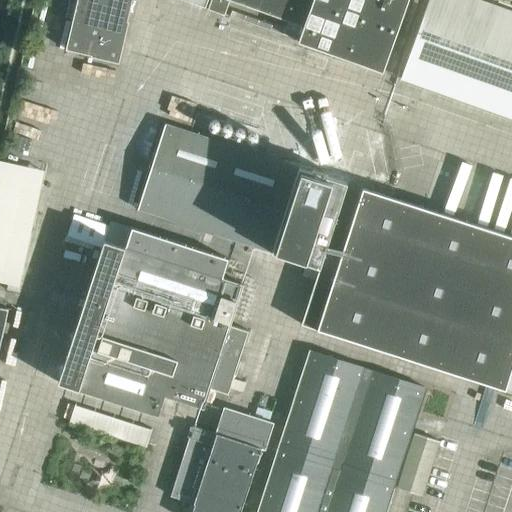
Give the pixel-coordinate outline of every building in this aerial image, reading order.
[(91,57),(119,63),(129,21),(128,21),(132,0),(77,0),(66,50),(91,56),(91,57)] [(210,0),(207,10),(224,16),(229,1),(303,27),(298,42),(382,72),(408,0),(210,0)] [(428,0),(400,79),(509,118),(511,118),(511,12),(477,0),(428,0)] [(342,252),(326,247),(347,183),(165,124),(137,209),(319,268),(301,324),(505,390),(511,369),(511,236),(363,188),(342,252)] [(0,282),(16,286),(41,170),(0,161),(0,282)] [(504,202),(489,199),(484,221),(507,227),(511,205),(511,177),(510,177),(504,202)] [(249,331),(229,325),(242,285),(222,278),(228,259),(131,228),(125,247),(104,240),(58,383),(157,415),(163,395),(202,407),(209,388),(228,394),(249,331)] [(0,346),(2,336),(8,309),(0,306),(0,346)] [(247,511),(375,511),(415,390),(298,353),(247,511)] [(69,421),(148,446),(153,428),(75,403),(69,421)] [(225,408),(217,433),(193,426),(171,496),(195,503),(191,511),(240,511),(261,449),(264,450),(273,423),(225,408)] [(397,488),(421,496),(439,441),(414,433),(397,488)]
